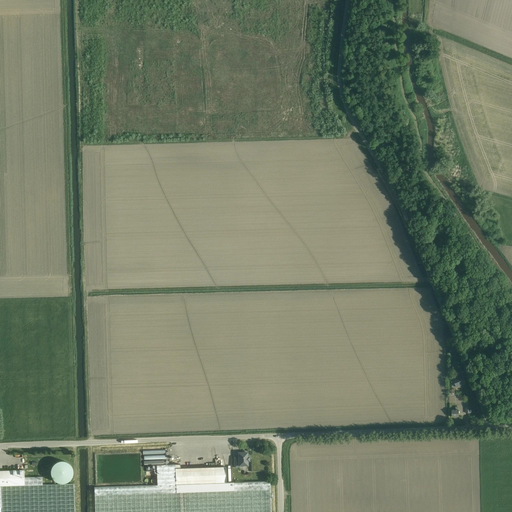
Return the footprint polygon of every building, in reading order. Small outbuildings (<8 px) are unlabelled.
[(466,383),(462,375),(453,379),(456,387),(466,383)] [(235,457),(235,464),(235,467),(239,467),(239,465),(247,465),(247,462),(247,461),(249,461),(249,457),(247,457),(247,453),(238,453),(239,457),(235,457)] [(94,511),(270,511),(270,481),(226,483),(225,466),(215,467),(180,468),(180,464),(156,465),(157,485),(94,487),(94,511)] [(73,470),(61,468),(61,465),(58,465),(57,477),(77,479),(78,467),(73,466),(73,470)] [(74,511),(74,489),(74,484),(42,485),(42,477),(24,477),(24,470),(0,470),(0,511),(74,511)]
